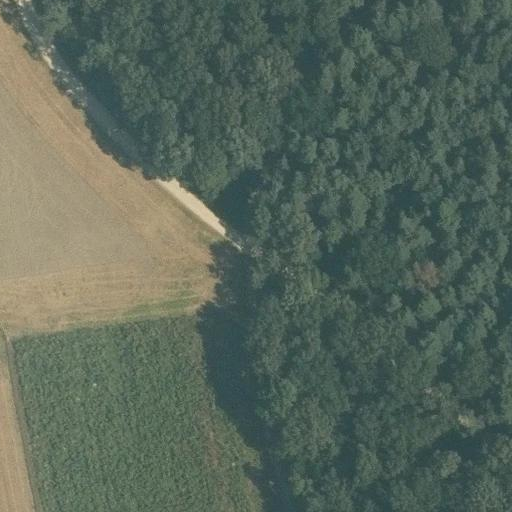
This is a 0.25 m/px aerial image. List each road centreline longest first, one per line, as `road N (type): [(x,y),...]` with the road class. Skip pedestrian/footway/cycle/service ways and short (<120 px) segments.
road 1 (track): [(23,0),(78,93),(243,247)]
road 2 (track): [(243,247),(278,151),(375,0)]
road 3 (track): [(287,511),(269,454),(243,247)]
road 4 (track): [(243,247),(384,351)]
road 5 (track): [(384,351),(511,455)]
road 6 (unknown): [(384,351),(478,372),(511,397)]
